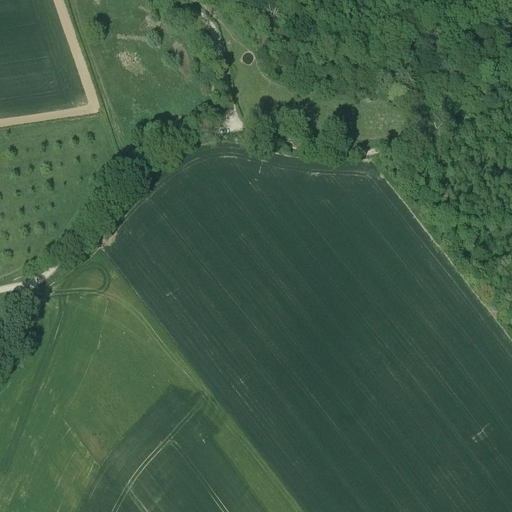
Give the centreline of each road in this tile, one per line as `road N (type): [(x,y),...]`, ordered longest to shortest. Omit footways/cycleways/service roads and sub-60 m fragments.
road 1 (unclassified): [(0,289),(54,268),(159,154),(236,127),(212,28),(166,0)]
road 2 (track): [(236,127),(290,143),(386,149),(457,123),(511,87)]
